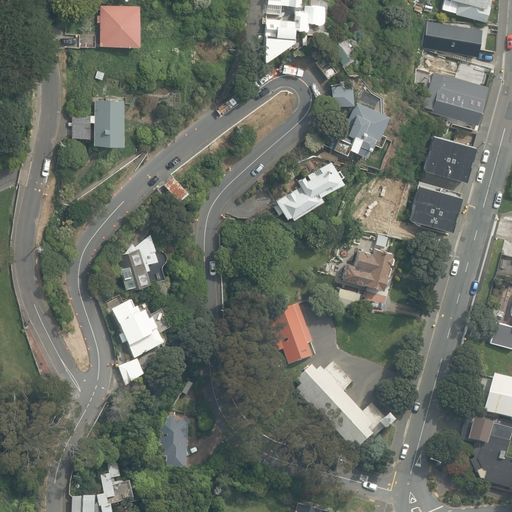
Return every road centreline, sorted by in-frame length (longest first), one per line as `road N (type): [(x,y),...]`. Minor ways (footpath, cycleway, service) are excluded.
road 1 (residential): [(89,395),(96,358),(76,281),(96,230),(218,118),(276,77),(293,75),(310,91),(305,115),(223,190),(208,214),(213,389),(227,420),(260,451),(410,500)]
road 2 (residential): [(89,395),(59,355),(28,278),(24,241),(46,108),(35,0)]
road 3 (residential): [(410,500),(415,447),(511,108)]
road 4 (residential): [(55,511),(63,457),(89,395)]
